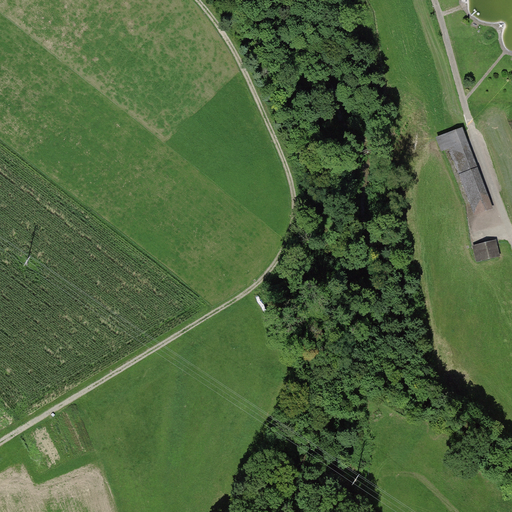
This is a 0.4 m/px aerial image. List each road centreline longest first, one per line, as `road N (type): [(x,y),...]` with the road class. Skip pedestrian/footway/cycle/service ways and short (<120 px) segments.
road 1 (track): [(0,444),(253,290),(293,232),(293,183),(280,150),(242,65),(198,0)]
road 2 (track): [(511,228),(436,0)]
